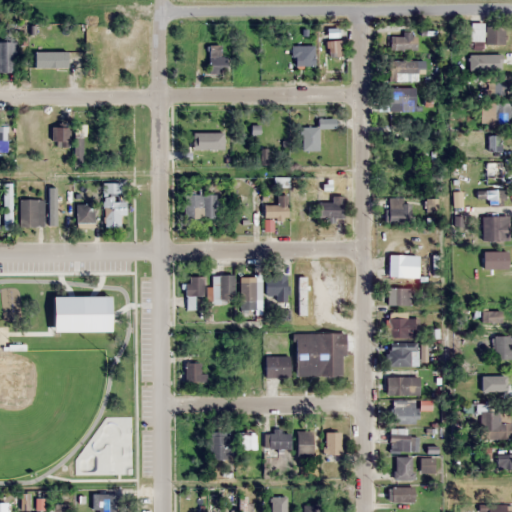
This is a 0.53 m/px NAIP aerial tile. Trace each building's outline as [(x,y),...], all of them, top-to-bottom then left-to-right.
[(504,43),(504,24),(470,24),(470,43),(504,43)] [(389,50),(416,50),(416,32),(389,32),(389,50)] [(237,59),(251,59),(251,37),(237,37),(237,59)] [(14,41),(0,40),(0,71),(14,72),(14,41)] [(207,74),(224,74),(224,56),(219,56),(219,45),(207,45),(207,74)] [(313,46),(290,46),(290,66),(313,66),(313,46)] [(507,52),(485,52),(485,70),(507,70),(507,52)] [(101,54),(101,67),(117,67),(117,54),(101,54)] [(53,58),(41,57),(39,72),(51,73),(53,58)] [(416,60),(393,60),(393,73),(416,73),(416,60)] [(487,93),(509,93),(509,82),(487,82),(487,93)] [(387,111),(414,111),(414,87),(387,87),(387,111)] [(490,123),(510,123),(510,103),(490,103),(490,123)] [(227,112),(216,112),(216,127),(196,127),(196,151),(227,151),(227,112)] [(72,167),(82,167),(82,124),(72,124),(72,167)] [(318,127),(301,127),(301,151),(318,151),(318,127)] [(484,186),(501,186),(501,162),(484,162),(484,186)] [(411,170),(390,171),(390,186),(411,186),(411,170)] [(10,183),(2,183),(2,228),(10,228),(10,183)] [(123,183),(102,183),(102,226),(123,226),(123,183)] [(476,204),(503,204),(503,190),(476,190),(476,204)] [(183,219),(215,219),(215,193),(183,193),(183,219)] [(291,193),(291,220),(306,220),(306,193),(291,193)] [(287,195),(276,195),(276,205),(262,205),(262,219),(287,219),(287,195)] [(342,196),(330,196),(330,202),(318,202),(318,221),(342,221),(342,196)] [(43,199),(18,199),(18,227),(43,227),(43,199)] [(385,200),(385,223),(410,223),(410,200),(385,200)] [(93,223),(93,204),(74,204),(74,223),(93,223)] [(480,241),(507,241),(507,217),(480,217),(480,241)] [(506,268),(506,252),(481,252),(481,268),(506,268)] [(206,299),(232,299),(232,275),(211,275),(211,287),(206,287),(206,299)] [(265,275),(265,301),(278,302),(277,319),(286,319),(287,275),(265,275)] [(201,276),(184,276),(184,310),(194,310),(194,297),(201,297),(201,276)] [(296,315),(305,315),(305,277),(296,277),(296,315)] [(258,279),(237,280),(238,309),(255,308),(255,300),(259,300),(258,279)] [(386,305),(408,305),(408,288),(386,288),(386,305)] [(108,289),(108,322),(53,322),(53,289),(108,289)] [(508,309),(486,309),(486,327),(508,327),(508,309)] [(413,314),(386,314),(386,337),(413,337),(413,314)] [(341,333),(293,333),(294,376),(341,376),(341,333)] [(490,337),(490,361),(509,361),(509,337),(490,337)] [(416,366),(416,345),(386,345),(386,366),(416,366)] [(263,377),(288,377),(288,356),(263,356),(263,377)] [(182,382),(201,382),(201,363),(182,363),(182,382)] [(417,377),(384,377),(384,394),(417,394),(417,377)] [(511,377),(483,377),(483,399),(511,399),(511,377)] [(414,423),(414,400),(391,400),(391,423),(414,423)] [(510,423),(498,423),(498,411),(479,411),(479,439),(510,439),(510,423)] [(266,448),(288,448),(288,430),(266,430),(266,448)] [(296,452),(312,452),(312,430),(296,430),(296,452)] [(200,454),(200,431),(183,431),(183,454),(200,454)] [(208,459),(227,459),(227,431),(208,431),(208,459)] [(238,449),(254,449),(254,431),(238,431),(238,449)] [(340,431),(324,431),(324,454),(340,454),(340,431)] [(388,450),(411,450),(411,434),(388,434),(388,450)] [(511,454),(499,454),(499,469),(511,469),(511,454)] [(410,456),(393,456),(393,479),(410,479),(410,456)] [(418,473),(433,473),(433,458),(418,458),(418,473)] [(411,486),(389,486),(389,502),(411,502),(411,486)] [(97,511),(96,511),(113,511),(114,494),(91,494),(91,511),(97,511)] [(237,511),(246,511),(246,498),(238,498),(237,511)]
